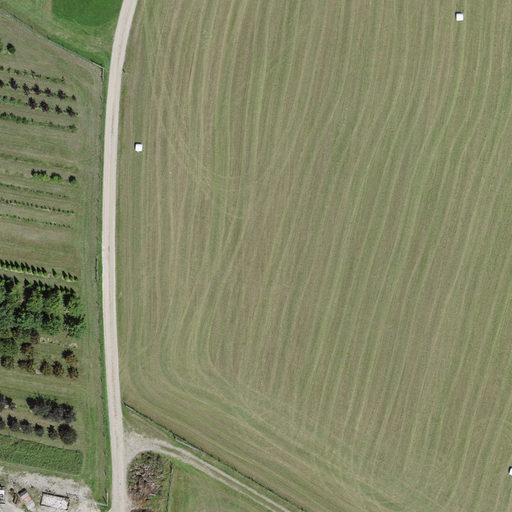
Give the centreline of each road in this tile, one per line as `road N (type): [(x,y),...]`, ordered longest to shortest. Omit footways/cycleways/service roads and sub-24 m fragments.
road 1 (track): [(131,0),(113,92),(106,259),(121,511)]
road 2 (track): [(119,446),(146,443),(190,458),(279,511)]
road 3 (track): [(6,0),(118,52)]
